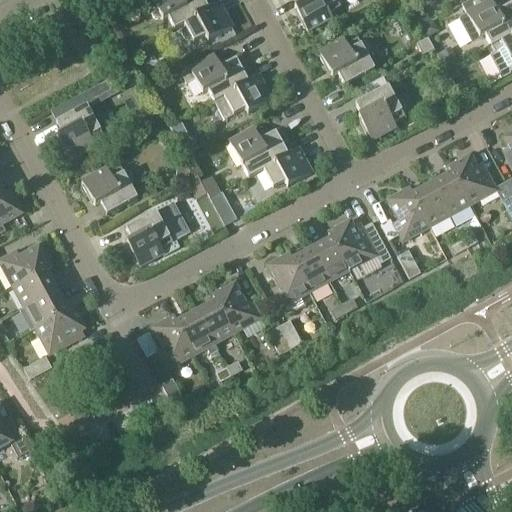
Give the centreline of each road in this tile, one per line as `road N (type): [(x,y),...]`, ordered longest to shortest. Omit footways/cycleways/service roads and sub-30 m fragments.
road 1 (residential): [(112,313),(351,181)]
road 2 (primary): [(381,415),(161,511)]
road 3 (residential): [(112,313),(0,102)]
road 4 (residential): [(351,181),(254,0)]
road 5 (residential): [(47,441),(149,386),(112,313)]
road 6 (residential): [(351,181),(511,93)]
road 7 (primary): [(256,511),(389,442)]
